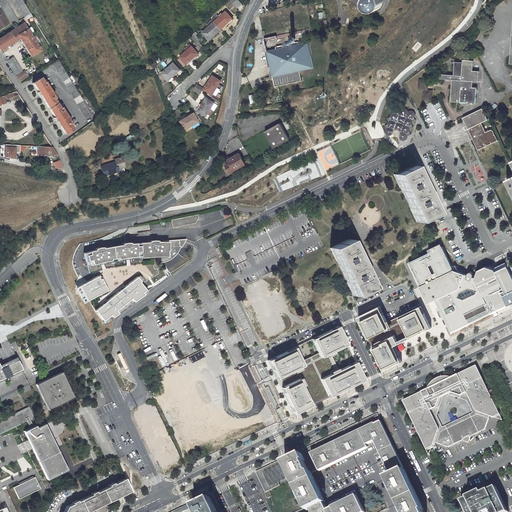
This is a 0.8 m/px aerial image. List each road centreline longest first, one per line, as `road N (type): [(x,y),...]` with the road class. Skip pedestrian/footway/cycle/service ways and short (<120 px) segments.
road 1 (tertiary): [(119,406),(53,277),(48,250),(64,230),(148,211),(190,183),(228,121),(237,50)]
road 2 (residential): [(511,241),(466,256),(412,147),(202,247),(200,261)]
road 3 (residential): [(200,261),(119,322),(141,384),(119,406)]
road 4 (tertiary): [(235,469),(384,399)]
road 5 (residential): [(0,57),(60,155),(71,179),(69,200)]
road 6 (tertiary): [(511,321),(378,386)]
road 7 (tertiary): [(384,399),(511,336)]
road 8 (unclassified): [(440,511),(384,399)]
